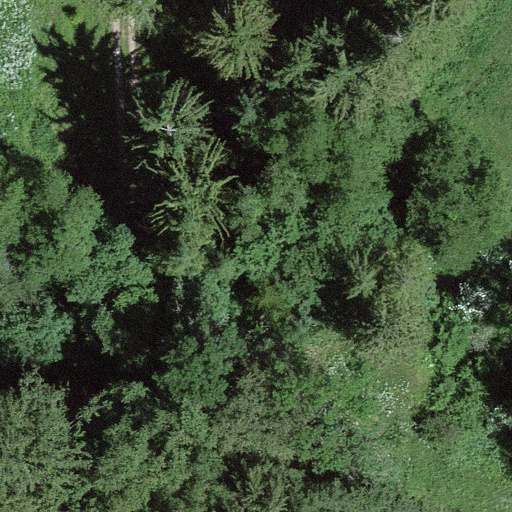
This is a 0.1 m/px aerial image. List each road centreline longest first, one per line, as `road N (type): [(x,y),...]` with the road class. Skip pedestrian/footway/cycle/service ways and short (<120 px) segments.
road 1 (track): [(134,0),(113,331),(96,406)]
road 2 (track): [(0,379),(96,406),(370,511)]
